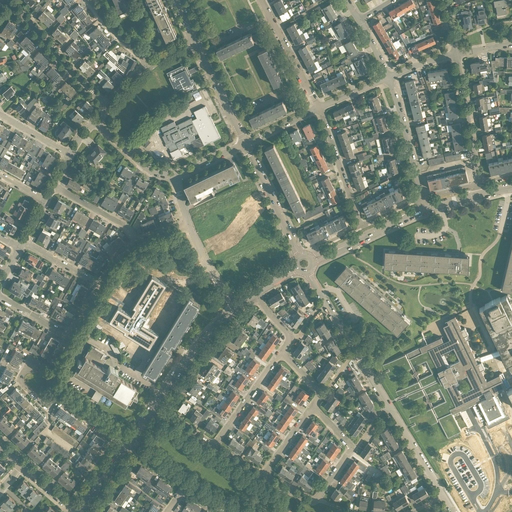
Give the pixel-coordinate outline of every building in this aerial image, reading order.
[(38,17),(43,21),(50,13),(51,12),(46,8),(47,7),(51,1),(50,0),(48,0),(46,2),(44,4),(42,7),(38,11),(41,13),(38,17)] [(112,0),(118,13),(130,8),(129,6),(133,4),(130,0),(112,0)] [(146,0),(150,9),(161,4),(159,0),(146,0)] [(277,9),(284,5),(281,0),(280,0),(274,3),(277,9)] [(408,0),(405,2),(409,9),(415,5),(417,4),(416,0),(408,0)] [(507,14),(505,5),(507,4),(506,0),(497,0),(493,1),(494,7),(496,6),(497,15),(507,14)] [(316,2),(314,3),(305,8),(307,11),(316,5),(315,3),(316,2)] [(405,2),(400,5),(404,12),(405,14),(407,18),(409,16),(407,13),(411,11),(409,9),(405,2)] [(78,4),(72,9),(77,15),(83,10),(78,4)] [(150,9),(155,19),(166,14),(164,11),(166,10),(164,7),(163,7),(161,4),(150,9)] [(277,9),(280,14),(292,8),(291,5),(288,7),(287,4),(284,5),(277,9)] [(324,16),(327,14),(333,10),(330,4),(321,9),(325,15),(324,16)] [(400,5),(394,8),(398,15),(404,12),(400,5)] [(283,20),(293,15),(293,14),(290,9),(292,8),(280,14),(283,20)] [(393,19),(398,15),(394,8),(389,12),(393,19)] [(478,9),(479,14),(476,15),(478,24),(485,23),(484,18),(486,17),(486,13),(485,8),(478,9)] [(73,21),(79,17),(81,20),(87,15),(83,10),(77,15),(72,19),(73,21)] [(333,10),(327,14),(324,16),(327,21),(323,24),(325,27),(330,24),(329,22),(331,20),(337,16),(333,10)] [(438,16),(437,10),(430,12),(431,15),(423,17),(424,21),(429,19),(432,18),(438,16)] [(469,11),(466,11),(461,12),(464,28),(468,27),(468,29),(472,28),(470,16),(469,11)] [(50,13),(43,21),(48,26),(55,19),(54,19),(55,18),(50,13)] [(166,14),(155,19),(165,41),(176,36),(171,27),(173,26),(172,23),(170,24),(166,14)] [(92,20),(87,15),(81,20),(78,22),(81,26),(82,28),(78,32),(80,34),(86,30),(84,27),(92,20)] [(438,16),(432,18),(429,19),(431,25),(440,22),(438,16)] [(9,21),(5,27),(13,32),(14,33),(16,29),(14,28),(15,25),(9,21)] [(373,25),(376,31),(383,27),(380,21),(373,25)] [(341,22),(332,27),(336,33),(338,32),(344,28),(341,22)] [(287,28),(290,33),(297,29),(294,24),(287,28)] [(58,26),(57,28),(51,33),(57,38),(62,33),(63,31),(58,26)] [(13,32),(5,27),(1,33),(9,38),(10,37),(12,38),(15,34),(14,33),(13,32)] [(96,37),(102,32),(97,27),(93,30),(91,27),(81,35),(84,38),(89,34),(93,39),(95,37),(96,37)] [(376,31),(379,36),(386,32),(383,27),(376,31)] [(430,28),(431,34),(429,35),(428,34),(426,36),(426,37),(427,39),(430,45),(435,43),(434,41),(437,39),(436,36),(435,33),(434,30),(433,27),(431,28),(430,28)] [(335,34),(339,40),(342,38),(348,34),(344,28),(338,32),(336,33),(335,34)] [(300,35),(297,29),(290,33),(293,39),(300,35)] [(102,32),(96,37),(98,40),(91,46),(93,48),(97,45),(106,37),(102,32)] [(379,36),(383,42),(390,38),(386,32),(379,36)] [(62,43),(67,37),(68,36),(66,33),(64,35),(62,33),(57,38),(62,43)] [(254,42),(252,39),(251,37),(252,36),(251,34),(250,34),(250,33),(233,41),(237,50),(254,42)] [(295,44),(305,39),(306,39),(303,33),(300,35),(293,39),(295,44)] [(26,36),(24,37),(22,36),(20,38),(15,43),(18,46),(19,45),(23,49),(31,41),(26,36)] [(393,43),(391,40),(393,39),(392,36),(390,38),(383,42),(386,47),(393,43)] [(111,43),(106,37),(97,45),(102,50),(101,51),(96,55),(98,58),(103,54),(106,51),(104,49),(111,43)] [(419,50),(415,41),(410,44),(407,37),(402,40),(407,48),(411,46),(413,52),(419,50)] [(427,39),(426,37),(421,39),(422,41),(424,47),(430,45),(427,39)] [(421,39),(415,41),(419,50),(424,47),(422,41),(421,39)] [(348,50),(355,47),(351,40),(342,45),(345,51),(348,50)] [(31,41),(23,49),(28,54),(31,51),(36,46),(31,41)] [(65,50),(70,55),(78,47),(78,46),(73,41),(70,44),(65,50)] [(217,49),(221,58),(237,50),(233,41),(217,49)] [(386,47),(389,53),(396,49),(393,43),(386,47)] [(403,49),(404,51),(407,49),(403,44),(401,46),(396,49),(389,53),(393,58),(400,54),(398,51),(403,49)] [(301,55),(309,51),(306,46),(299,50),(301,55)] [(81,54),(83,52),(78,47),(70,55),(76,59),(81,54)] [(355,47),(348,50),(350,53),(347,55),(348,58),(351,56),(358,52),(355,47)] [(275,65),(267,49),(259,53),(266,69),(275,65)] [(121,71),(124,73),(127,74),(130,69),(132,69),(136,60),(131,57),(125,55),(126,54),(122,52),(117,61),(107,51),(106,51),(103,54),(109,60),(117,67),(121,71)] [(301,55),(304,61),(312,57),(309,51),(301,55)] [(37,64),(44,57),(39,52),(33,57),(33,58),(38,62),(37,64)] [(511,56),(507,56),(507,58),(499,58),(499,66),(507,66),(506,68),(511,68),(511,56)] [(44,57),(37,64),(40,66),(38,68),(41,70),(35,76),(37,78),(38,77),(42,73),(44,71),(42,69),(49,61),(44,57)] [(312,57),(304,61),(307,66),(315,62),(320,59),(318,57),(313,60),(312,57)] [(353,63),(355,69),(364,65),(361,59),(353,63)] [(84,71),(92,63),(88,60),(86,63),(84,61),(79,66),(84,71)] [(117,67),(109,60),(107,62),(114,68),(111,71),(109,73),(111,76),(117,81),(122,76),(115,70),(117,67)] [(327,66),(331,64),(329,60),(325,62),(325,63),(321,66),(322,69),(327,66)] [(318,68),(315,62),(307,66),(310,72),(318,68)] [(476,71),(480,70),(479,66),(478,62),(471,64),(471,68),(471,69),(472,69),(472,72),(472,71),(473,74),(477,73),(476,71)] [(479,62),(478,62),(479,66),(480,70),(487,69),(488,71),(490,70),(489,65),(487,65),(487,64),(487,65),(486,62),(479,63),(479,62)] [(92,63),(84,71),(89,76),(95,70),(93,68),(95,66),(92,63)] [(167,73),(176,92),(183,88),(184,92),(193,88),(193,90),(197,88),(193,79),(190,80),(189,77),(191,76),(185,64),(167,73)] [(283,81),(275,65),(266,69),(274,85),(283,81)] [(367,71),(364,65),(355,69),(358,75),(367,71)] [(46,73),(51,78),(57,72),(52,67),(46,73),(47,73),(46,73)] [(447,69),(441,70),(442,79),(443,82),(443,86),(444,88),(450,87),(450,84),(447,85),(446,78),(448,78),(447,69)] [(100,70),(99,71),(98,72),(102,77),(103,76),(108,81),(110,78),(105,74),(100,70)] [(441,70),(434,71),(436,80),(442,79),(441,70)] [(424,77),(426,83),(430,92),(433,91),(430,84),(436,83),(436,80),(434,71),(427,72),(428,75),(424,77)] [(62,77),(57,72),(51,78),(54,81),(51,84),(53,86),(50,89),(52,92),(53,91),(57,86),(55,84),(57,82),(57,83),(62,77)] [(343,74),(337,76),(340,84),(346,81),(343,74)] [(329,89),(335,86),(331,79),(329,80),(326,75),(323,76),(325,79),(326,81),(329,89)] [(108,81),(103,76),(102,77),(98,82),(108,91),(113,86),(108,81)] [(335,86),(340,84),(337,76),(335,77),(334,76),(331,77),(331,79),(335,86)] [(323,91),(329,89),(326,81),(325,79),(316,83),(319,88),(322,87),(323,91)] [(407,88),(415,86),(414,79),(405,82),(407,88)] [(65,92),(70,87),(65,82),(60,88),(60,87),(59,88),(57,90),(60,93),(62,90),(65,92)] [(475,93),(482,91),(485,91),(484,86),(483,83),(473,85),(475,93)] [(415,86),(407,88),(408,94),(417,92),(420,92),(419,88),(423,87),(422,84),(415,86)] [(4,90),(5,91),(3,93),(7,98),(12,93),(12,92),(14,90),(10,86),(8,88),(7,87),(4,90)] [(70,87),(65,92),(68,95),(66,98),(68,100),(70,98),(71,98),(70,97),(76,91),(70,87)] [(446,99),(455,98),(453,91),(445,93),(446,99)] [(410,101),(418,99),(417,92),(408,94),(410,101)] [(369,98),(372,105),(379,102),(377,95),(373,97),(373,96),(369,98)] [(28,106),(24,102),(22,104),(18,101),(16,103),(19,105),(16,108),(21,113),(22,111),(23,111),(26,108),(29,111),(37,100),(34,98),(28,106)] [(412,107),(420,105),(418,99),(410,101),(412,107)] [(86,101),(83,105),(82,104),(77,106),(77,107),(83,113),(86,110),(88,113),(93,108),(86,101)] [(282,101),(266,109),(270,118),(287,110),(282,101)] [(379,102),(372,105),(369,106),(370,108),(371,109),(373,108),(374,111),(378,110),(381,109),(379,102)] [(488,109),(488,107),(487,103),(477,105),(478,111),(485,110),(488,109)] [(352,104),(346,107),(349,114),(350,117),(357,114),(357,115),(360,114),(358,110),(356,104),(353,106),(352,104)] [(456,104),(447,106),(448,112),(457,111),(456,104)] [(413,114),(422,111),(420,105),(412,107),(413,114)] [(346,107),(339,109),(342,116),(349,114),(346,107)] [(176,125),(174,121),(161,127),(164,135),(162,136),(166,144),(167,143),(171,152),(178,148),(179,149),(192,143),(195,149),(204,145),(203,143),(215,138),(214,135),(216,134),(214,130),(216,130),(214,126),(213,127),(211,123),(212,122),(211,119),(209,120),(207,115),(209,115),(207,111),(203,113),(201,108),(194,112),(197,118),(192,120),(191,118),(176,125)] [(39,114),(37,112),(34,109),(31,113),(27,118),(32,123),(39,115),(41,117),(44,112),(42,111),(39,114)] [(270,118),(266,109),(250,117),(254,125),(270,118)] [(342,116),(339,109),(333,112),(334,116),(336,119),(342,116)] [(83,118),(75,110),(72,113),(71,113),(69,116),(78,124),(83,118)] [(422,111),(413,114),(415,120),(423,118),(422,111)] [(457,111),(448,112),(449,119),(458,117),(457,111)] [(41,117),(43,118),(39,127),(45,131),(48,124),(52,118),(46,115),(47,114),(44,112),(41,117)] [(373,119),(372,119),(374,126),(378,125),(386,122),(384,116),(380,117),(376,118),(373,119)] [(73,129),(66,124),(62,121),(60,124),(63,127),(61,129),(69,134),(73,129)] [(374,126),(377,133),(380,132),(384,131),(384,130),(388,129),(386,122),(378,125),(374,126)] [(450,125),(447,125),(446,126),(447,132),(441,133),(460,130),(459,123),(450,125)] [(308,146),(316,142),(313,136),(315,135),(311,128),(312,127),(311,124),(310,125),(310,124),(303,127),(306,132),(305,132),(307,135),(309,138),(305,139),(308,146)] [(418,133),(426,130),(425,124),(416,126),(418,133)] [(4,127),(0,134),(0,137),(1,138),(1,139),(3,141),(1,145),(4,146),(7,140),(5,139),(6,137),(6,138),(10,131),(4,127)] [(69,134),(61,129),(59,127),(56,132),(58,134),(65,140),(69,134)] [(298,141),(301,139),(302,139),(302,138),(297,130),(290,133),(290,134),(291,137),(292,137),(294,141),(298,140),(298,141)] [(419,139),(428,137),(426,130),(418,133),(419,139)] [(340,140),(348,137),(351,136),(348,137),(346,131),(338,133),(340,140)] [(15,134),(12,141),(10,139),(5,147),(8,149),(10,144),(12,145),(13,144),(16,146),(16,147),(17,144),(21,137),(15,134)] [(482,136),(484,142),(491,141),(494,140),(496,140),(495,134),(490,135),(490,134),(482,136)] [(351,136),(348,137),(340,140),(342,146),(350,143),(354,142),(351,136)] [(453,138),(453,141),(446,143),(447,145),(454,144),(463,143),(461,136),(453,138)] [(23,148),(27,140),(21,137),(17,144),(23,148)] [(382,139),(379,139),(381,146),(384,145),(392,143),(390,137),(386,138),(386,137),(382,138),(382,139)] [(421,145),(429,143),(428,137),(419,139),(421,145)] [(29,151),(33,144),(27,140),(23,148),(29,151)] [(494,140),(491,141),(484,142),(485,150),(493,148),(496,148),(496,144),(495,144),(494,140)] [(342,146),(344,152),(352,149),(350,143),(342,146)] [(392,143),(384,145),(381,146),(380,146),(382,153),(389,152),(389,151),(393,150),(392,143)] [(422,152),(431,150),(429,143),(421,145),(422,152)] [(463,143),(454,144),(455,151),(464,149),(463,143)] [(39,147),(33,144),(29,151),(27,153),(31,155),(30,157),(32,158),(30,162),(32,163),(34,161),(36,157),(33,156),(35,154),(39,147)] [(97,145),(87,157),(95,164),(105,153),(97,145)] [(265,149),(273,165),(282,161),(274,145),(265,149)] [(313,154),(320,151),(317,145),(310,148),(313,154)] [(0,165),(4,168),(9,159),(4,156),(7,150),(4,149),(0,156),(0,165)] [(355,156),(352,149),(344,152),(346,159),(355,156)] [(424,158),(433,156),(435,155),(433,149),(431,150),(422,152),(424,158)] [(315,160),(323,156),(320,151),(313,154),(315,160)] [(44,159),(52,163),(55,157),(48,153),(44,159)] [(315,160),(318,166),(326,162),(323,156),(315,160)] [(40,160),(38,163),(40,165),(41,165),(41,164),(48,169),(52,163),(44,159),(42,157),(40,161),(40,160)] [(385,164),(386,168),(397,165),(395,158),(391,159),(387,160),(388,163),(386,163),(385,164)] [(9,159),(4,168),(9,171),(14,164),(8,161),(9,159)] [(22,169),(19,167),(15,174),(21,178),(25,171),(26,169),(29,170),(31,167),(32,163),(30,162),(28,161),(27,164),(28,164),(27,167),(24,166),(22,169)] [(290,178),(282,161),(273,165),(281,182),(290,178)] [(362,167),(360,161),(359,161),(357,162),(348,165),(351,171),(359,168),(362,167)] [(184,186),(192,201),(202,196),(200,194),(215,187),(216,189),(218,188),(217,186),(229,180),(230,182),(241,177),(237,169),(235,164),(234,165),(233,162),(184,186)] [(317,170),(320,169),(321,172),(328,168),(326,162),(318,166),(316,167),(317,170)] [(15,174),(19,167),(14,164),(9,171),(15,174)] [(397,165),(386,168),(387,171),(386,171),(387,175),(388,175),(388,177),(392,176),(391,174),(395,173),(398,172),(397,165)] [(459,168),(462,181),(468,180),(465,166),(459,168)] [(119,176),(127,180),(128,181),(129,178),(133,172),(124,167),(119,176)] [(362,167),(359,168),(351,171),(353,177),(361,174),(361,175),(364,174),(362,167)] [(452,170),(456,183),(462,181),(459,168),(452,170)] [(446,171),(449,184),(456,183),(452,170),(446,171)] [(36,177),(43,181),(46,175),(39,171),(36,177)] [(440,173),(443,186),(449,184),(446,171),(440,173)] [(433,174),(437,187),(443,186),(440,173),(433,174)] [(363,181),(361,175),(361,174),(353,177),(355,184),(363,181)] [(430,189),(437,187),(433,174),(427,176),(430,189)] [(43,181),(36,177),(35,177),(34,176),(32,179),(30,182),(33,184),(33,183),(39,187),(43,181)] [(324,186),(331,183),(328,177),(321,180),(324,186)] [(127,193),(130,188),(133,184),(134,181),(129,178),(128,181),(127,180),(125,183),(126,183),(122,190),(127,193)] [(290,178),(281,182),(289,198),(297,194),(290,178)] [(77,191),(79,188),(81,186),(77,183),(73,181),(69,179),(66,185),(77,191)] [(139,179),(135,185),(138,187),(138,190),(142,192),(143,190),(144,190),(145,187),(146,188),(149,183),(144,180),(143,182),(139,179)] [(366,187),(363,181),(355,184),(357,190),(366,187)] [(324,193),(334,188),(331,183),(324,186),(321,187),(324,193)] [(9,190),(3,187),(0,192),(0,198),(2,195),(5,197),(9,190)] [(167,201),(165,196),(163,194),(164,193),(156,188),(152,195),(160,200),(159,200),(158,203),(159,205),(161,204),(167,201)] [(334,188),(324,193),(327,199),(337,194),(334,188)] [(394,190),(399,199),(404,197),(399,188),(394,190)] [(394,202),(399,199),(394,190),(390,192),(394,202)] [(390,204),(385,194),(384,192),(379,194),(381,197),(385,206),(390,204)] [(390,192),(385,194),(390,204),(394,202),(390,192)] [(114,196),(108,193),(108,194),(108,193),(107,195),(102,204),(108,207),(113,199),(112,199),(114,196)] [(289,198),(293,205),(297,215),(305,210),(297,194),(289,198)] [(340,200),(337,194),(327,199),(330,205),(340,200)] [(371,200),(372,201),(376,211),(381,209),(376,199),(375,197),(371,200)] [(376,199),(381,209),(386,206),(385,206),(381,197),(376,199)] [(118,202),(113,199),(108,207),(114,211),(118,202)] [(24,200),(22,204),(19,202),(18,205),(20,206),(17,211),(15,210),(12,214),(21,219),(27,208),(26,207),(28,202),(24,200)] [(60,213),(65,205),(66,204),(58,200),(53,209),(60,213)] [(367,204),(372,213),(376,211),(372,201),(367,204)] [(372,213),(367,204),(363,206),(367,215),(372,213)] [(124,216),(129,208),(123,205),(118,213),(124,216)] [(129,208),(124,216),(130,219),(134,211),(135,210),(134,209),(134,208),(130,206),(129,208)] [(78,221),(82,213),(77,210),(72,218),(78,221)] [(336,213),(337,215),(343,227),(348,224),(343,215),(341,211),(336,213)] [(141,212),(138,218),(141,220),(142,223),(141,224),(144,231),(150,229),(147,221),(144,214),(141,212)] [(165,214),(168,222),(174,219),(171,212),(165,214)] [(15,220),(5,213),(5,214),(4,213),(3,215),(4,216),(2,218),(12,224),(15,220)] [(82,213),(78,221),(81,222),(79,225),(79,226),(82,227),(84,225),(88,217),(82,213)] [(162,224),(168,222),(165,214),(159,217),(162,224)] [(333,218),(338,229),(343,227),(337,215),(333,218)] [(5,227),(6,227),(5,230),(13,234),(17,227),(12,224),(2,218),(0,216),(0,221),(6,224),(5,227)] [(50,216),(46,223),(56,228),(60,221),(65,224),(67,221),(59,216),(57,219),(50,216)] [(328,220),(334,231),(338,229),(333,218),(328,220)] [(147,221),(150,229),(156,226),(153,219),(147,221)] [(89,228),(95,231),(99,223),(93,220),(89,228)] [(325,224),(329,233),(334,231),(328,220),(324,222),(325,224)] [(105,226),(99,223),(95,231),(100,234),(105,226)] [(320,226),(325,236),(330,234),(329,233),(325,224),(320,226)] [(311,243),(316,241),(308,225),(304,227),(307,233),(311,243)] [(308,225),(316,241),(320,238),(314,226),(310,229),(308,225)] [(318,225),(315,226),(314,226),(320,238),(325,236),(320,226),(320,227),(318,225)] [(50,235),(50,233),(43,230),(41,234),(40,234),(38,238),(42,240),(41,240),(46,243),(50,235)] [(56,243),(58,238),(60,235),(52,231),(50,233),(54,236),(51,241),(56,243)] [(115,233),(111,237),(119,246),(124,241),(118,235),(115,233)] [(110,237),(113,240),(109,244),(114,250),(119,246),(111,237),(110,237)] [(67,242),(61,239),(61,238),(61,239),(60,241),(55,249),(61,252),(67,242)] [(67,256),(73,259),(78,251),(79,249),(81,250),(86,241),(80,238),(79,240),(82,242),(79,247),(78,246),(77,247),(73,245),(67,256)] [(67,256),(73,245),(75,242),(72,241),(71,244),(67,242),(61,252),(67,256)] [(114,250),(109,244),(104,248),(110,255),(114,250)] [(511,245),(502,290),(509,291),(511,291),(511,292),(511,291),(511,245)] [(469,255),(385,250),(384,267),(468,272),(469,255)] [(34,264),(37,266),(36,267),(39,269),(44,262),(40,260),(37,258),(30,253),(26,260),(30,262),(30,264),(33,265),(34,264)] [(83,254),(79,262),(85,266),(90,256),(87,254),(86,256),(83,254)] [(85,266),(91,269),(97,259),(91,255),(90,256),(85,266)] [(97,259),(91,269),(97,272),(101,265),(103,262),(97,259)] [(346,266),(334,278),(347,290),(398,334),(409,321),(346,266)] [(32,274),(29,272),(29,271),(25,269),(25,270),(21,268),(18,274),(25,278),(24,279),(29,282),(32,277),(31,276),(32,274)] [(54,279),(58,272),(52,269),(48,276),(54,279)] [(54,279),(59,283),(63,275),(58,272),(54,279)] [(62,291),(66,285),(70,278),(64,275),(63,275),(59,283),(58,285),(59,285),(57,288),(62,291)] [(119,306),(110,321),(126,330),(124,333),(150,348),(159,334),(143,324),(148,315),(148,316),(167,284),(153,275),(134,307),(136,308),(132,314),(119,306)] [(14,281),(13,283),(9,290),(15,293),(15,295),(19,297),(21,294),(21,293),(23,289),(21,288),(18,286),(21,281),(19,279),(17,283),(14,281)] [(292,287),(291,288),(293,292),(294,292),(295,294),(293,295),(292,295),(292,296),(302,289),(299,283),(297,285),(297,284),(295,280),(293,282),(295,286),(292,287)] [(35,293),(39,286),(35,284),(31,290),(33,292),(35,293)] [(81,284),(77,290),(84,294),(88,288),(81,284)] [(296,301),(306,295),(302,289),(292,296),(296,301)] [(75,296),(81,299),(84,294),(77,290),(74,296),(75,296)] [(281,292),(275,296),(279,303),(281,306),(284,304),(282,301),(285,299),(288,298),(284,292),(282,294),(281,292)] [(296,301),(295,302),(299,308),(300,307),(299,309),(305,313),(307,310),(305,307),(303,305),(309,301),(310,301),(306,295),(296,301)] [(35,306),(38,299),(32,296),(28,303),(34,306),(35,306)] [(38,299),(35,306),(40,309),(44,302),(46,299),(40,296),(40,297),(38,298),(38,299)] [(75,296),(72,302),(79,306),(82,300),(81,299),(75,296)] [(164,339),(156,352),(155,354),(143,373),(147,375),(148,373),(155,378),(166,360),(172,351),(170,350),(174,344),(175,345),(200,305),(193,301),(194,299),(190,296),(164,339)] [(273,307),(279,303),(275,296),(269,299),(273,307)] [(52,307),(55,309),(51,316),(56,319),(57,318),(61,311),(62,309),(56,306),(60,300),(57,298),(54,304),(52,307)] [(44,302),(40,309),(46,312),(50,305),(51,302),(46,299),(44,302)] [(11,316),(13,313),(6,309),(5,312),(0,308),(0,317),(4,320),(6,317),(8,317),(9,315),(11,316)] [(62,321),(66,314),(64,313),(66,310),(62,308),(62,309),(61,311),(57,318),(62,321)] [(295,315),(293,317),(300,322),(304,316),(303,315),(305,313),(299,309),(297,311),(295,314),(295,315)] [(289,314),(287,312),(282,316),(285,319),(287,316),(291,319),(289,322),(296,328),(300,322),(291,316),(289,314)] [(72,318),(66,314),(62,321),(68,325),(72,318)] [(264,330),(268,324),(260,318),(259,319),(253,315),(248,322),(254,326),(257,323),(261,326),(260,327),(264,330)] [(448,438),(461,432),(452,414),(480,401),(491,425),(505,418),(492,392),(502,388),(503,390),(505,389),(504,386),(506,385),(501,373),(486,381),(480,368),(478,363),(475,364),(473,360),(476,359),(473,354),(455,316),(445,321),(447,320),(448,323),(443,326),(449,339),(443,342),(441,337),(407,354),(409,358),(407,358),(405,354),(382,365),(385,371),(383,372),(384,374),(386,373),(389,379),(411,368),(414,373),(412,374),(415,377),(416,376),(418,381),(395,392),(398,397),(396,398),(398,401),(399,400),(402,405),(424,394),(427,399),(426,399),(427,403),(429,403),(431,408),(408,419),(411,424),(409,425),(410,427),(412,426),(415,432),(438,421),(436,417),(437,416),(438,418),(448,438)] [(23,320),(18,328),(24,332),(29,324),(23,320)] [(316,328),(318,331),(316,332),(317,335),(327,329),(324,323),(316,328)] [(28,339),(29,338),(35,327),(29,324),(24,332),(22,335),(28,339)] [(35,327),(30,335),(33,337),(32,339),(35,341),(37,339),(41,331),(41,330),(39,329),(38,329),(35,327)] [(327,329),(317,335),(321,341),(323,339),(331,335),(327,329)] [(238,337),(244,341),(248,335),(242,331),(238,337)] [(271,336),(269,339),(276,344),(280,339),(269,331),(267,333),(271,336)] [(47,342),(56,347),(59,341),(51,336),(47,342)] [(240,347),(244,341),(238,337),(234,342),(240,347)] [(308,347),(310,344),(311,341),(306,338),(304,340),(307,342),(305,344),(301,342),(297,347),(308,356),(309,355),(308,355),(309,352),(306,350),(308,347)] [(276,344),(269,339),(265,344),(273,349),(276,344)] [(326,344),(324,345),(327,351),(330,349),(337,345),(334,339),(326,344)] [(114,341),(110,344),(116,354),(120,352),(114,341)] [(44,348),(52,353),(56,347),(47,342),(44,348)] [(262,349),(269,354),(273,349),(265,344),(262,349)] [(330,349),(333,355),(330,359),(336,362),(338,360),(335,355),(341,351),(337,345),(330,349)] [(73,376),(113,401),(125,408),(132,397),(135,398),(137,396),(134,394),(137,389),(115,375),(117,371),(109,366),(107,370),(101,367),(105,360),(101,357),(104,353),(91,346),(81,362),(78,360),(77,362),(80,364),(73,376)] [(222,352),(229,357),(233,352),(226,346),(222,352)] [(297,347),(293,353),(300,358),(303,360),(304,358),(306,359),(308,356),(297,347)] [(44,348),(41,354),(39,357),(46,361),(48,358),(49,359),(52,353),(44,348)] [(262,349),(259,353),(255,350),(254,351),(250,349),(249,350),(248,352),(251,353),(254,355),(255,353),(258,355),(265,360),(269,354),(262,349)] [(12,356),(20,361),(24,355),(16,350),(12,356)] [(218,358),(225,363),(228,365),(230,363),(227,360),(229,357),(222,352),(218,358)] [(249,356),(247,358),(249,359),(252,361),(249,364),(256,369),(260,363),(253,358),(255,356),(254,355),(251,353),(249,356)] [(20,361),(12,356),(9,362),(17,367),(20,361)] [(322,365),(332,372),(336,366),(334,365),(336,362),(330,359),(329,361),(326,364),(324,362),(322,365)] [(209,370),(217,376),(222,370),(213,364),(209,370)] [(249,364),(247,367),(243,364),(240,368),(241,369),(244,371),(245,369),(252,374),(256,369),(249,364)] [(332,372),(322,365),(318,370),(321,372),(320,372),(328,377),(332,372)] [(244,371),(241,369),(240,368),(237,366),(235,369),(234,370),(237,372),(237,373),(239,375),(237,378),(238,379),(245,384),(249,379),(242,374),(244,371)] [(280,369),(278,371),(284,375),(285,373),(290,376),(291,373),(282,366),(281,367),(280,369)] [(3,373),(11,377),(15,371),(7,367),(3,373)] [(209,370),(205,376),(212,381),(210,384),(212,386),(214,387),(218,390),(220,387),(214,383),(213,382),(217,376),(209,370)] [(278,371),(274,376),(287,385),(289,383),(285,381),(285,380),(282,378),(284,375),(278,371)] [(324,383),(328,377),(320,372),(317,378),(324,383)] [(351,385),(359,380),(355,375),(353,372),(348,375),(350,378),(348,379),(351,385)] [(0,379),(7,384),(11,377),(3,373),(0,378),(0,379)] [(271,381),(276,385),(278,382),(286,388),(286,387),(289,390),(290,388),(287,385),(274,376),(271,381)] [(241,390),(245,384),(238,379),(236,382),(232,379),(229,384),(233,387),(234,385),(241,390)] [(206,387),(203,385),(197,380),(193,386),(200,390),(201,387),(204,389),(206,387)] [(348,387),(352,393),(356,391),(363,386),(359,380),(351,385),(348,387)] [(274,388),(276,385),(271,381),(267,386),(273,391),(273,390),(277,393),(278,391),(274,388)] [(229,396),(236,401),(240,395),(233,390),(234,388),(233,387),(229,384),(225,389),(231,393),(229,396)] [(298,395),(305,400),(309,394),(295,384),(291,389),(295,392),(297,389),(301,391),(298,395)] [(200,395),(197,393),(200,390),(193,386),(189,392),(196,396),(199,398),(200,395)] [(12,401),(20,393),(16,388),(10,394),(8,397),(12,401)] [(260,396),(266,400),(268,397),(272,400),(273,398),(269,395),(270,395),(267,393),(266,392),(265,392),(264,391),(260,396)] [(345,397),(346,400),(352,397),(357,393),(356,391),(352,393),(350,394),(345,397)] [(362,402),(369,397),(366,391),(358,396),(362,402)] [(12,401),(15,399),(19,403),(25,397),(20,393),(12,401)] [(222,398),(225,401),(232,406),(236,401),(229,396),(227,398),(224,396),(220,393),(218,396),(222,398)] [(301,405),(305,400),(298,395),(296,398),(291,394),(290,396),(287,394),(285,397),(293,403),(295,400),(301,405)] [(328,400),(336,405),(340,400),(332,394),(328,400)] [(264,403),(266,400),(260,396),(256,401),(262,405),(266,408),(268,406),(264,403)] [(30,402),(25,397),(19,403),(24,408),(30,402)] [(285,404),(289,407),(287,410),(294,415),(298,410),(291,405),(293,403),(285,397),(283,400),(286,403),(285,404)] [(365,408),(363,411),(368,415),(370,412),(374,406),(372,404),(373,403),(369,397),(362,402),(365,408)] [(331,411),(336,405),(328,400),(324,406),(331,411)] [(222,406),(229,411),(232,406),(225,401),(222,406)] [(34,407),(30,402),(24,408),(29,413),(34,407)] [(183,402),(178,410),(182,412),(182,411),(185,413),(191,406),(187,403),(187,404),(183,402)] [(51,414),(53,416),(59,420),(65,410),(60,406),(58,410),(55,408),(51,414)] [(222,406),(219,409),(215,406),(213,408),(212,411),(221,418),(223,415),(225,417),(229,411),(222,406)] [(255,415),(257,412),(261,415),(263,413),(264,414),(269,418),(271,415),(266,412),(261,408),(259,410),(253,406),(250,411),(255,415)] [(39,411),(34,407),(29,413),(33,417),(39,411)] [(65,410),(59,420),(64,424),(66,421),(71,414),(65,410)] [(203,415),(196,410),(195,412),(194,412),(190,418),(197,423),(201,417),(203,415)] [(287,410),(284,415),(291,420),(294,415),(287,410)] [(39,411),(33,417),(31,419),(36,423),(38,421),(38,422),(44,416),(39,411)] [(246,416),(259,425),(260,423),(253,418),(255,415),(250,411),(246,416)] [(368,415),(363,411),(362,411),(360,413),(361,413),(358,416),(356,415),(354,417),(364,424),(368,418),(366,417),(368,415)] [(76,418),(71,414),(66,421),(71,424),(76,418)] [(291,420),(284,415),(280,421),(287,426),(291,420)] [(246,416),(243,421),(248,425),(250,422),(253,425),(254,424),(259,429),(261,427),(259,425),(246,416)] [(350,423),(353,425),(360,430),(364,424),(354,417),(350,423)] [(71,424),(77,428),(81,422),(76,418),(71,424)] [(201,425),(204,427),(204,428),(211,434),(216,427),(212,424),(214,421),(211,419),(209,421),(206,424),(203,422),(201,425)] [(35,433),(46,422),(44,420),(38,426),(33,431),(35,433)] [(272,423),(269,421),(268,420),(266,422),(272,426),(275,429),(277,427),(283,431),(287,426),(280,421),(277,424),(274,421),(272,423)] [(240,427),(239,429),(247,435),(250,431),(246,428),(248,425),(243,421),(239,426),(240,427)] [(309,426),(317,432),(319,429),(321,430),(322,428),(313,421),(309,426)] [(10,424),(8,422),(1,429),(7,434),(15,426),(11,423),(10,424)] [(48,425),(46,422),(35,433),(37,435),(48,425)] [(81,422),(77,428),(82,432),(87,425),(81,422)] [(348,425),(351,427),(349,430),(356,436),(360,430),(353,425),(349,422),(348,425)] [(315,434),(317,432),(309,426),(305,431),(311,435),(310,437),(314,440),(315,440),(317,438),(316,437),(317,435),(315,434)] [(280,436),(270,429),(269,428),(268,429),(267,430),(271,433),(269,436),(276,441),(280,436)] [(384,438),(391,433),(388,428),(380,432),(384,438)] [(11,438),(16,443),(22,436),(20,434),(22,432),(19,429),(11,438)] [(391,433),(384,438),(387,444),(395,439),(391,433)] [(94,440),(101,445),(105,440),(98,435),(96,434),(92,439),(94,440)] [(311,444),(312,442),(308,439),(302,435),(299,440),(305,444),(307,441),(311,444)] [(25,438),(22,436),(16,443),(22,448),(29,440),(26,437),(25,438)] [(269,436),(266,439),(262,437),(261,439),(258,436),(256,439),(257,440),(260,442),(262,439),(265,441),(272,447),(276,441),(269,436)] [(234,449),(238,442),(233,438),(228,445),(234,449)] [(246,455),(252,460),(257,453),(259,451),(253,446),(257,440),(256,439),(255,438),(252,441),(248,447),(251,449),(246,455)] [(389,451),(391,450),(399,445),(395,439),(387,444),(384,446),(386,448),(387,448),(389,451)] [(97,450),(101,445),(94,440),(91,446),(97,450)] [(240,440),(239,442),(238,442),(234,449),(240,453),(244,447),(241,444),(243,442),(240,440)] [(305,444),(299,440),(295,445),(308,454),(310,452),(306,449),(303,447),(305,444)] [(364,448),(371,453),(375,448),(368,442),(364,448)] [(341,448),(334,443),(332,445),(330,448),(337,453),(341,448)] [(32,458),(38,451),(36,449),(38,447),(34,444),(32,446),(27,453),(32,458)] [(292,450),(300,456),(302,453),(303,454),(303,453),(307,456),(308,454),(295,445),(292,450)] [(87,451),(94,455),(97,450),(91,446),(87,451)] [(333,459),(337,453),(330,448),(328,452),(324,449),(322,451),(326,453),(326,454),(333,459)] [(360,454),(367,459),(371,453),(364,448),(360,454)] [(288,455),(294,459),(292,461),(294,462),(300,467),(303,468),(305,465),(299,461),(299,460),(298,459),(300,456),(292,450),(288,455)] [(38,451),(32,458),(38,463),(45,454),(42,451),(41,453),(38,451)] [(94,455),(87,451),(84,456),(90,461),(94,456),(94,455)] [(398,461),(405,456),(402,451),(394,455),(398,461)] [(263,457),(257,453),(252,460),(258,464),(263,457)] [(79,456),(77,459),(87,466),(90,461),(84,456),(82,458),(79,456)] [(323,458),(319,456),(317,458),(319,459),(317,462),(326,469),(330,463),(323,458)] [(395,463),(399,468),(409,462),(405,456),(398,461),(395,463)] [(48,471),(55,463),(52,461),(53,460),(49,458),(42,466),(48,471)] [(291,467),(294,462),(292,461),(288,458),(285,463),(291,467)] [(87,466),(77,459),(75,462),(77,463),(75,465),(83,471),(87,466)] [(66,461),(60,467),(60,468),(62,470),(68,463),(66,461)] [(361,462),(360,465),(354,461),(350,466),(356,470),(358,467),(362,470),(363,468),(365,469),(367,466),(361,462)] [(313,463),(313,464),(312,465),(307,462),(305,465),(308,467),(311,469),(312,467),(315,469),(322,474),(326,469),(317,462),(319,464),(317,466),(313,463)] [(399,468),(402,474),(413,468),(409,462),(399,468)] [(54,476),(60,468),(60,467),(58,465),(57,465),(55,463),(48,471),(54,476)] [(62,470),(65,472),(65,471),(71,465),(68,463),(62,470)] [(141,477),(147,470),(141,466),(136,473),(141,477)] [(353,475),(356,470),(350,466),(347,471),(353,475)] [(284,477),(288,471),(282,467),(278,473),(284,477)] [(288,471),(284,477),(290,481),(296,473),(290,468),(288,471)] [(413,468),(402,474),(405,473),(408,479),(406,480),(408,483),(411,481),(416,478),(415,475),(416,474),(413,468)] [(143,482),(146,483),(152,474),(147,470),(141,477),(144,479),(143,482)] [(68,474),(65,471),(65,472),(58,480),(63,485),(69,478),(67,476),(68,474)] [(347,471),(343,476),(352,482),(354,479),(358,482),(360,480),(356,477),(353,475),(347,471)] [(368,481),(371,477),(368,475),(365,479),(362,483),(365,485),(368,481)] [(303,486),(307,480),(302,476),(298,482),(303,486)] [(345,485),(349,487),(348,489),(346,492),(352,496),(355,492),(351,489),(355,484),(352,482),(343,476),(340,481),(345,485)] [(71,480),(69,478),(63,485),(69,490),(76,481),(73,478),(71,480)] [(25,497),(27,495),(32,489),(33,488),(32,488),(30,486),(26,483),(26,484),(23,481),(25,479),(24,479),(17,487),(22,491),(20,493),(25,497)] [(160,491),(166,483),(159,479),(156,483),(155,482),(152,487),(156,490),(158,488),(160,490),(160,491)] [(313,484),(307,480),(303,486),(309,490),(313,484)] [(125,484),(122,489),(131,496),(133,493),(130,491),(132,489),(139,494),(141,491),(129,482),(127,485),(125,484)] [(166,483),(160,491),(163,494),(162,494),(167,497),(170,493),(168,492),(171,487),(166,483)] [(418,491),(422,498),(428,494),(424,487),(418,491)] [(411,492),(412,494),(417,502),(422,498),(418,491),(417,488),(411,492)] [(32,489),(27,495),(31,499),(29,501),(34,505),(42,496),(41,496),(39,494),(36,491),(35,491),(32,489)] [(131,496),(122,489),(118,495),(124,499),(128,494),(131,496)] [(343,494),(336,489),(331,496),(337,500),(339,497),(340,497),(343,494)] [(0,504),(0,505),(7,511),(9,511),(13,508),(11,506),(15,502),(7,494),(6,495),(8,496),(6,499),(5,499),(2,502),(3,503),(1,505),(0,504)] [(114,500),(121,504),(122,506),(126,500),(124,499),(118,495),(114,500)] [(147,507),(150,509),(154,511),(156,511),(160,508),(157,506),(159,504),(153,499),(147,495),(145,498),(151,502),(147,507)] [(399,499),(403,506),(409,503),(404,495),(399,499)] [(154,499),(162,504),(164,501),(157,496),(154,499)] [(368,498),(361,496),(358,507),(366,509),(368,498)] [(403,506),(399,499),(393,502),(397,510),(403,506)] [(184,511),(185,511),(187,509),(190,511),(195,503),(189,500),(184,507),(182,511),(184,511)] [(384,511),(385,501),(375,500),(374,510),(384,511)] [(197,511),(201,507),(195,503),(190,511),(191,511),(197,511)]
